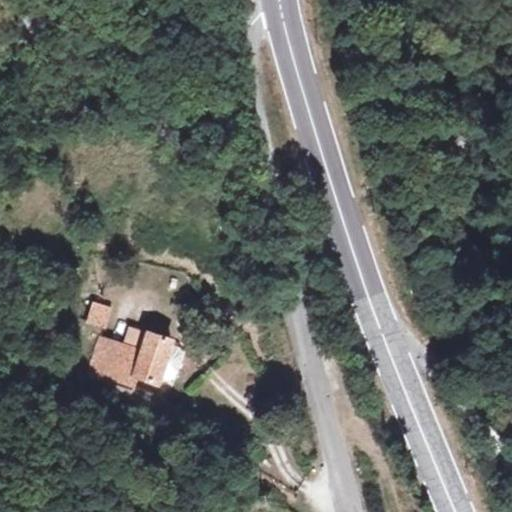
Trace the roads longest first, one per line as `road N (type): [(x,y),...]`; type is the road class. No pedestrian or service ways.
road 1 (residential): [(352,511),(254,95),(255,32),(278,0)]
road 2 (secondary): [(278,0),(381,334)]
road 3 (secondary): [(381,334),(457,511)]
road 4 (residential): [(511,430),(415,345),(381,334)]
